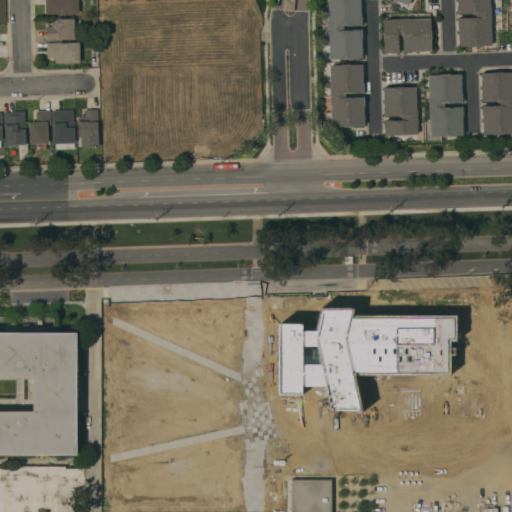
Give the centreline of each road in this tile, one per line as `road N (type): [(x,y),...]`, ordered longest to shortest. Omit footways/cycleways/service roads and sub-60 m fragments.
road 1 (tertiary): [(282,174),(3,185)]
road 2 (tertiary): [(511,167),(303,174)]
road 3 (tertiary): [(304,199),(511,191)]
road 4 (residential): [(303,174),(296,0)]
road 5 (residential): [(278,0),(282,174)]
road 6 (tertiary): [(138,204),(304,199)]
road 7 (residential): [(102,21),(252,17)]
road 8 (residential): [(106,112),(254,107)]
road 9 (tertiary): [(0,207),(138,204)]
road 10 (residential): [(376,65),(511,58)]
